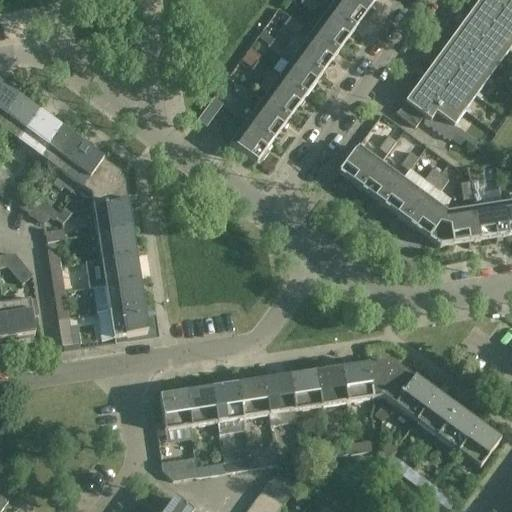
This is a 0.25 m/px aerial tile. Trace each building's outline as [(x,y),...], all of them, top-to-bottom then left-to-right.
[(310,0),(303,0),(300,5),(314,15),(320,7),(310,0)] [(355,33),(372,10),(358,0),(336,0),(327,12),(355,33)] [(358,0),(372,10),(378,0),(358,0)] [(511,30),(511,11),(509,16),(486,0),(482,0),(473,13),(498,31),(503,24),(511,30)] [(511,0),(486,0),(509,16),(511,11),(511,0)] [(194,3),(180,5),(182,18),(196,16),(194,3)] [(327,12),(311,35),(339,55),(355,33),(327,12)] [(473,13),(461,29),(486,47),(492,39),(511,54),(511,52),(511,30),(503,24),(498,31),(473,13)] [(290,19),(284,27),(297,37),(303,29),(290,19)] [(500,69),(511,54),(492,39),(486,47),(461,29),(450,44),(475,62),(481,55),(500,69)] [(322,77),(339,55),(311,35),(295,58),(322,77)] [(274,42),(268,50),(281,60),(287,52),(274,42)] [(450,44),(439,59),(464,77),(470,70),(489,84),(500,69),(481,55),(475,62),(450,44)] [(246,56),(241,63),(253,71),(252,72),(265,82),(271,74),(258,64),(246,56)] [(295,58),(279,80),(306,100),(322,77),(295,58)] [(478,99),(489,84),(470,70),(464,77),(439,59),(428,74),(453,93),(459,85),(478,99)] [(428,74),(417,89),(442,108),(448,100),(467,114),(478,99),(459,85),(453,93),(428,74)] [(290,122),(306,100),(279,80),(262,102),(290,122)] [(241,87),(235,95),(249,104),(255,96),(241,87)] [(0,126),(18,102),(0,88),(0,126)] [(405,106),(396,117),(415,131),(424,120),(430,125),(435,117),(441,121),(447,125),(453,130),(454,131),(467,114),(448,100),(442,108),(417,89),(405,106)] [(0,126),(0,132),(18,146),(39,117),(18,102),(0,126)] [(262,102),(247,124),(274,144),(290,122),(262,102)] [(214,119),(205,112),(197,123),(206,130),(214,119)] [(60,132),(39,117),(18,146),(39,161),(60,132)] [(441,121),(435,117),(430,125),(427,128),(433,132),(441,121)] [(433,132),(439,136),(447,125),(441,121),(433,132)] [(257,168),(274,144),(247,124),(229,148),(257,168)] [(453,130),(447,125),(439,136),(445,140),(453,130)] [(458,134),(454,131),(453,130),(445,140),(450,145),(452,143),(458,134)] [(81,148),(60,132),(39,161),(60,177),(81,148)] [(467,140),(458,134),(452,143),(460,149),(467,140)] [(389,139),(379,153),(387,159),(397,145),(389,139)] [(81,192),(102,164),(81,148),(60,177),(52,188),(60,194),(63,190),(74,198),(78,195),(81,192)] [(361,193),(381,166),(358,150),(338,177),(361,193)] [(409,175),(411,173),(419,161),(411,155),(401,169),(409,175)] [(92,212),(128,207),(123,179),(102,164),(81,192),(78,195),(85,200),(90,199),(92,212)] [(404,183),(381,166),(361,193),(384,210),(404,183)] [(431,191),(441,178),(434,172),(425,184),(424,185),(431,191)] [(409,175),(404,183),(384,210),(406,226),(426,199),(431,191),(424,185),(425,184),(411,173),(409,175)] [(441,178),(431,191),(439,197),(449,183),(441,178)] [(488,182),(491,199),(502,197),(499,181),(488,182)] [(0,182),(0,195),(2,197),(8,188),(0,182)] [(472,185),(461,186),(463,203),(474,202),(472,185)] [(16,194),(9,202),(23,212),(29,203),(16,194)] [(426,199),(406,226),(440,251),(454,249),(451,231),(445,229),(448,216),(426,199)] [(36,210),(31,218),(44,228),(51,219),(45,215),(49,210),(41,204),(36,210)] [(511,239),(511,205),(503,207),(508,240),(511,239)] [(92,212),(96,238),(131,232),(128,207),(92,212)] [(508,240),(503,207),(475,211),(481,245),(508,240)] [(451,231),(454,249),(481,245),(475,211),(448,216),(445,229),(451,231)] [(96,238),(100,263),(136,258),(131,232),(96,238)] [(46,246),(55,244),(64,243),(63,233),(44,236),(46,246)] [(58,253),(47,255),(50,272),(61,270),(58,253)] [(14,257),(0,260),(0,259),(0,272),(7,271),(22,288),(33,279),(14,257)] [(100,263),(85,266),(89,292),(93,291),(104,289),(140,284),(136,258),(100,263)] [(62,279),(51,281),(54,298),(65,296),(62,279)] [(108,315),(143,310),(140,284),(104,289),(93,291),(97,317),(108,315)] [(30,303),(3,307),(8,342),(36,338),(30,303)] [(67,305),(56,307),(58,323),(69,321),(67,305)] [(3,307),(0,307),(0,343),(8,342),(3,307)] [(143,310),(108,315),(112,343),(148,337),(143,310)] [(77,331),(60,334),(64,354),(73,353),(72,349),(80,348),(77,331)] [(383,401),(394,409),(415,381),(393,365),(367,369),(373,403),(383,401)] [(367,369),(341,373),(346,407),(373,403),(367,369)] [(321,411),(346,407),(341,373),(315,377),(321,411)] [(295,415),(321,411),(315,377),(290,381),(295,415)] [(290,381),(263,385),(269,419),(270,428),(296,424),(295,415),(290,381)] [(437,397),(415,381),(394,409),(416,425),(437,397)] [(243,423),(269,419),(263,385),(238,389),(243,423)] [(245,432),(243,423),(238,389),(212,393),(218,427),(219,436),(245,432)] [(212,393),(186,397),(191,431),(218,427),(212,393)] [(164,435),(191,431),(186,397),(159,401),(164,435)] [(416,425),(438,441),(458,413),(437,397),(416,425)] [(381,410),(375,419),(383,425),(389,417),(381,410)] [(479,428),(458,413),(438,441),(459,456),(479,428)] [(479,428),(459,456),(480,472),(501,443),(479,428)] [(369,443),(353,446),(354,457),(371,454),(369,443)] [(392,459),(397,452),(389,446),(378,460),(386,466),(392,459)] [(344,447),(327,450),(329,461),(345,458),(344,447)] [(277,469),(275,460),(274,451),(261,453),(261,451),(248,453),(251,473),(277,469)] [(318,451),(301,454),(303,465),(320,462),(318,451)] [(223,460),(224,468),(225,477),(251,473),(248,453),(233,455),(233,458),(223,460)] [(162,475),(172,485),(199,481),(197,472),(196,461),(160,467),(162,475)] [(401,463),(394,472),(408,482),(414,473),(401,463)] [(305,480),(304,471),(303,465),(277,469),(278,481),(271,482),(269,484),(290,500),(305,480)] [(214,468),(197,470),(197,472),(199,481),(215,479),(214,468)] [(422,478),(415,487),(429,497),(435,488),(422,478)] [(262,494),(282,510),(290,500),(269,484),(262,494)] [(262,494),(254,504),(264,511),(280,511),(282,510),(262,494)] [(443,494),(436,503),(449,511),(450,511),(457,504),(443,494)] [(0,511),(2,511),(8,504),(1,499),(0,499),(0,511)] [(189,511),(174,501),(166,511),(189,511)]
